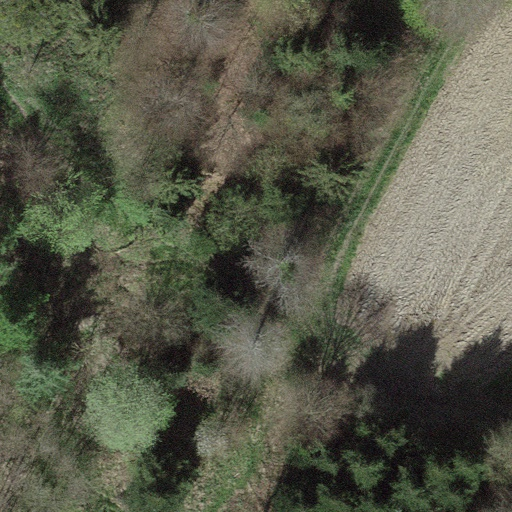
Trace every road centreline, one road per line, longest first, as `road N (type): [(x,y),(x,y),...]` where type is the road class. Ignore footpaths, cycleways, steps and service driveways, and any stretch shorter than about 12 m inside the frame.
road 1 (track): [(0,82),(125,202),(511,467)]
road 2 (track): [(324,334),(497,0)]
